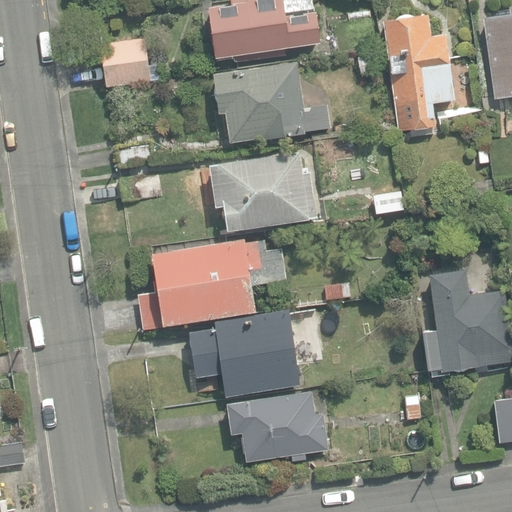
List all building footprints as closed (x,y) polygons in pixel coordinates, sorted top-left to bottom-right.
[(233,56),(233,64),(286,57),(285,48),(321,44),(317,10),(311,11),(309,0),(227,0),(229,6),(207,9),(214,59),(233,56)] [(484,18),(494,99),(511,96),(511,4),(508,5),(509,15),(504,16),(484,18)] [(455,103),(446,35),(431,36),(428,14),(384,20),(398,133),(411,131),(412,138),(433,135),(432,128),(436,128),(433,105),(455,103)] [(145,36),(99,44),(106,88),(153,80),(145,36)] [(224,114),(228,143),(257,140),(257,141),(305,135),(304,132),(331,129),(328,105),(310,107),(310,110),(303,111),(297,62),(212,73),(218,115),(224,114)] [(223,206),(227,231),(317,218),(310,172),(303,173),(300,152),(209,165),(215,208),(223,206)] [(480,154),(481,163),(489,162),(488,153),(480,154)] [(119,178),(121,203),(123,203),(160,199),(158,174),(123,177),(119,178)] [(371,207),(390,204),(389,192),(370,195),(371,207)] [(140,295),(145,329),(257,313),(254,286),(288,282),(282,239),(247,244),(246,239),(153,252),(159,292),(140,295)] [(422,332),(428,373),(511,361),(502,291),(470,296),(466,270),(428,275),(436,330),(422,332)] [(324,285),(325,299),(350,296),(349,282),(324,285)] [(221,372),(225,397),(299,385),(287,309),(253,315),(254,316),(214,323),(215,328),(185,332),(189,357),(210,354),(213,373),(221,372)] [(241,433),(246,462),(328,449),(323,413),(315,414),(312,391),(226,403),(231,434),(241,433)] [(404,396),(407,419),(420,417),(417,394),(404,396)] [(511,395),(492,398),(498,444),(511,442),(511,395)] [(0,444),(0,464),(25,462),(22,442),(0,444)] [(0,511),(8,511),(6,499),(0,500),(0,511)]
